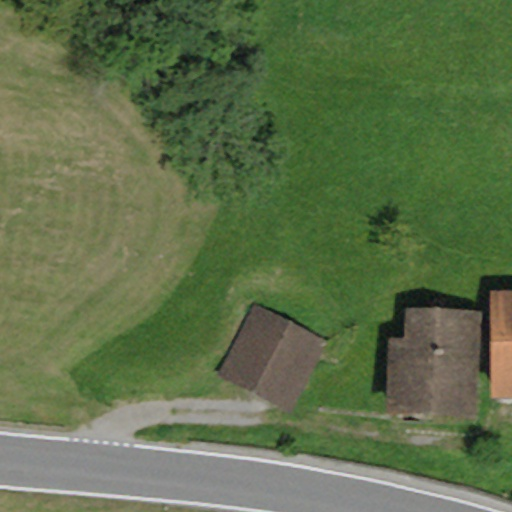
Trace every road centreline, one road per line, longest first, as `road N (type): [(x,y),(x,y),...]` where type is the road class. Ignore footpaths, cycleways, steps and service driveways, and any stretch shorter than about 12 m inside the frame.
road 1 (tertiary): [(392,511),(300,492),(0,458)]
road 2 (track): [(471,439),(170,417),(122,431),(100,468)]
